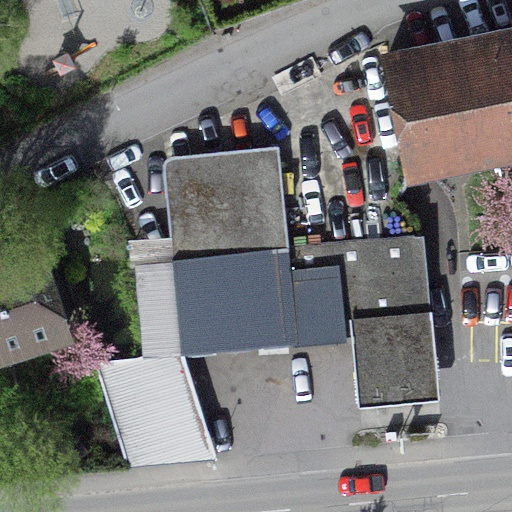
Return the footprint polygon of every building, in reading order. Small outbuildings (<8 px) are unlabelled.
[(168,146),(179,261),(420,239),(417,218),(396,198),(409,163),(392,74),(387,46),(168,146)] [(511,46),(392,74),(409,163),(511,142),(511,46)] [(420,239),(179,261),(187,350),(346,336),(354,418),(436,411),(420,239)] [(34,256),(0,267),(0,351),(60,332),(34,256)] [(141,354),(187,350),(179,261),(131,266),(141,354)]
